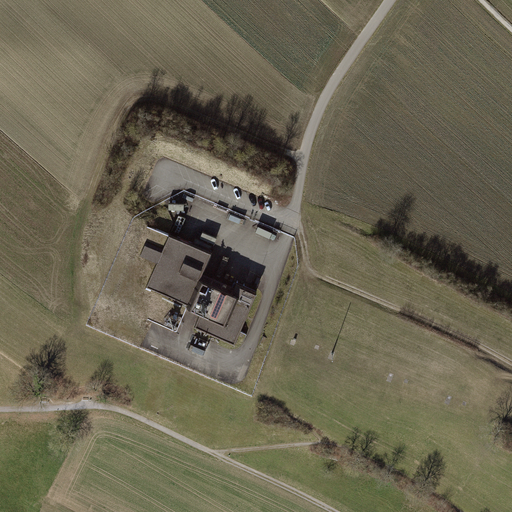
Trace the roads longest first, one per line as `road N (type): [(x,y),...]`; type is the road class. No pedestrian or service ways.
road 1 (track): [(304,158),(141,101),(101,163),(77,238),(75,318)]
road 2 (track): [(141,101),(24,0)]
road 3 (track): [(336,511),(211,454)]
